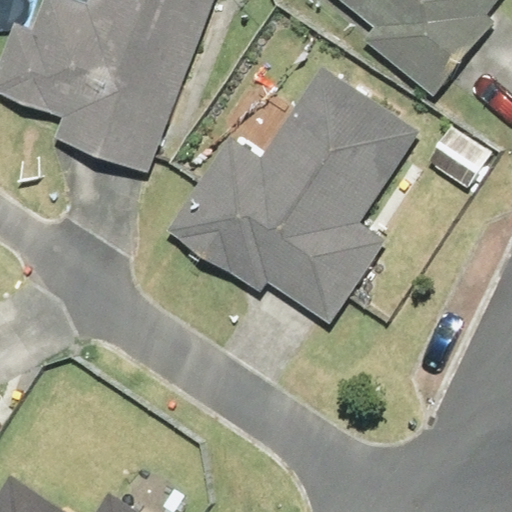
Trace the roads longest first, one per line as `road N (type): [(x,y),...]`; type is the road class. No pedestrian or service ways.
road 1 (residential): [(38,244),(427,505)]
road 2 (residential): [(427,505),(503,421),(511,399)]
